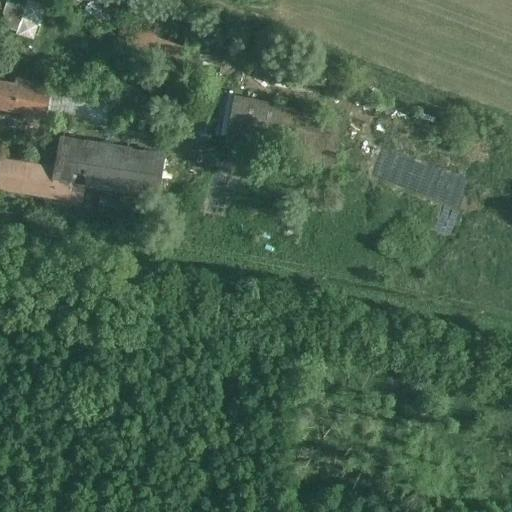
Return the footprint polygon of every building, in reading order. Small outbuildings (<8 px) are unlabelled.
[(6,0),(0,20),(0,25),(17,31),(26,0),(27,0),(48,6),(49,0),(6,0)] [(69,0),(67,6),(87,13),(91,0),(69,0)] [(189,29),(128,6),(115,40),(177,63),(189,29)] [(112,94),(15,77),(14,83),(0,80),(0,108),(106,127),(112,94)] [(223,93),(216,133),(261,141),(264,125),(328,135),(332,111),(223,93)] [(164,154),(59,137),(54,166),(0,158),(0,189),(49,196),(68,200),(71,183),(157,197),(164,154)]
